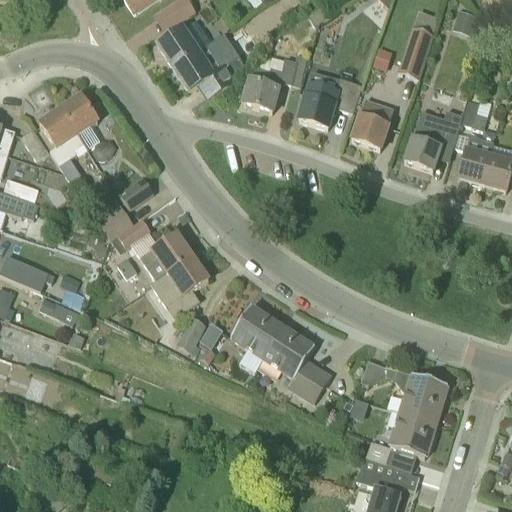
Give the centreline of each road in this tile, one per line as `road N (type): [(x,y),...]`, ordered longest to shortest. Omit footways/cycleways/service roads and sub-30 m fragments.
road 1 (residential): [(151,133),(223,224),(302,288),(493,363)]
road 2 (residential): [(151,133),(204,124),(394,196),(511,229)]
road 3 (residential): [(0,74),(53,55),(94,63),(151,133)]
road 4 (residential): [(493,363),(449,511)]
